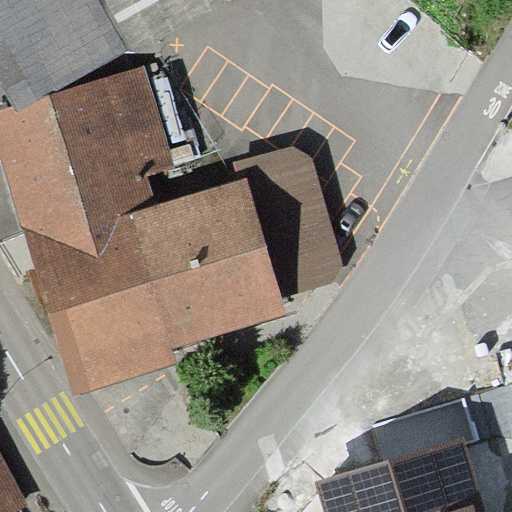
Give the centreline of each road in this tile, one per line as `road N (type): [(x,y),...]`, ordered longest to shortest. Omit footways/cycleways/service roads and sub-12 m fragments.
road 1 (residential): [(511,69),(435,201),(317,363),(193,511)]
road 2 (secondary): [(0,336),(105,511)]
